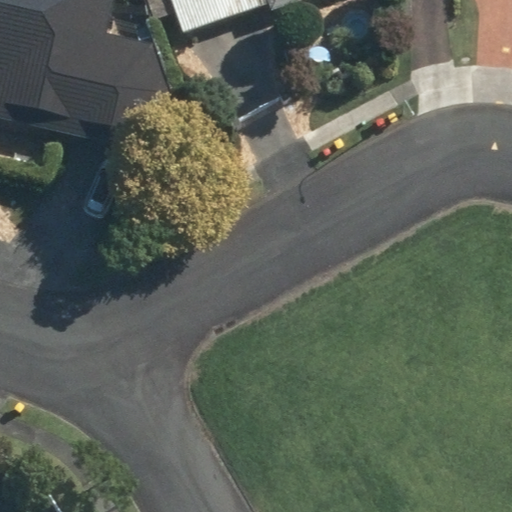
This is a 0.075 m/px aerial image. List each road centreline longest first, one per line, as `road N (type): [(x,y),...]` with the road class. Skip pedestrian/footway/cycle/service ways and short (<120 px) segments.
road 1 (residential): [(91,355),(428,171),(487,147),(511,152)]
road 2 (residential): [(190,511),(91,355)]
